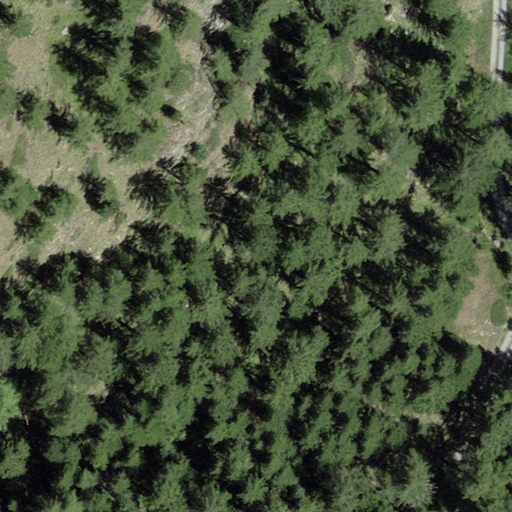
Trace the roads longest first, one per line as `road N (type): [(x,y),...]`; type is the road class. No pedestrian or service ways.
road 1 (track): [(501,0),(493,155),(511,229)]
road 2 (track): [(511,336),(462,440),(465,511)]
